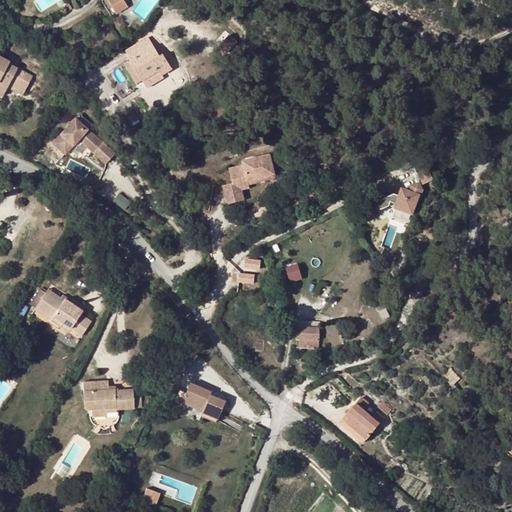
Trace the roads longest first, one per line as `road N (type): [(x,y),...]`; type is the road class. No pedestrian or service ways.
road 1 (unclassified): [(0,154),(112,214),(211,336),(282,407)]
road 2 (unclassified): [(282,407),(309,379),(370,357),(394,334),(423,282),(468,250),(470,180),(493,153),(511,145)]
road 3 (unclassified): [(282,407),(405,511)]
